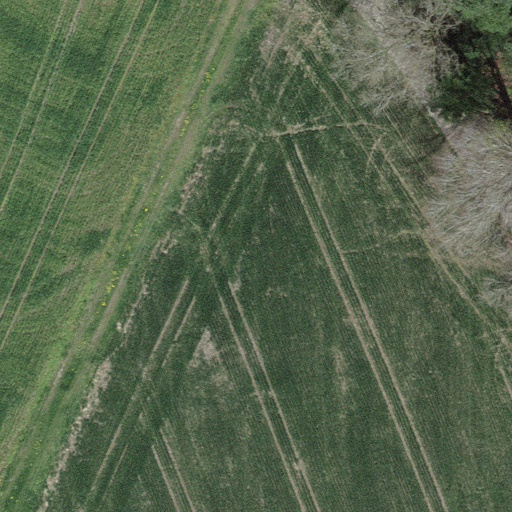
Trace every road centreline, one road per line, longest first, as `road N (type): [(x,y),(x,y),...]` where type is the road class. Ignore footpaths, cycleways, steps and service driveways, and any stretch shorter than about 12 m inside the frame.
road 1 (track): [(14,511),(221,222),(260,142),(286,61),(294,0)]
road 2 (track): [(384,0),(511,174)]
